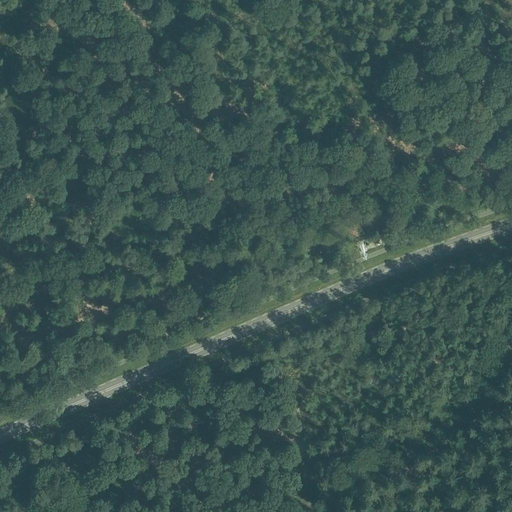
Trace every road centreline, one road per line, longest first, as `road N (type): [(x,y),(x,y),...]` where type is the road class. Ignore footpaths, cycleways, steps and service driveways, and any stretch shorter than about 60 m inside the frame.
road 1 (primary): [(0,436),(493,231)]
road 2 (track): [(0,279),(231,231),(374,187),(511,174)]
road 3 (track): [(282,511),(476,382),(511,336)]
